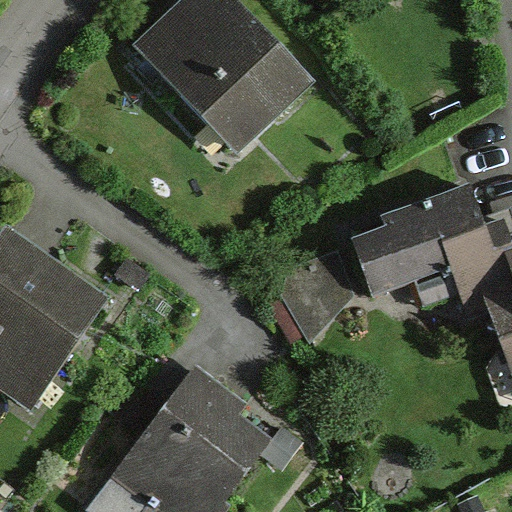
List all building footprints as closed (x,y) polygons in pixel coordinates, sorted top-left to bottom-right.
[(221,0),(196,0),(143,50),(234,149),(301,87),(221,0)] [(511,240),(511,239),(488,247),(473,203),(353,245),(374,303),(451,276),(467,322),(484,316),(476,295),(511,282),(511,240)] [(0,377),(42,408),(123,298),(20,222),(0,248),(0,377)] [(286,295),(317,340),(349,300),(334,259),(293,276),(286,295)] [(511,282),(476,295),(484,316),(507,383),(511,381),(511,282)] [(120,482),(158,511),(230,511),(287,440),(251,412),(258,403),(209,366),(120,482)]
